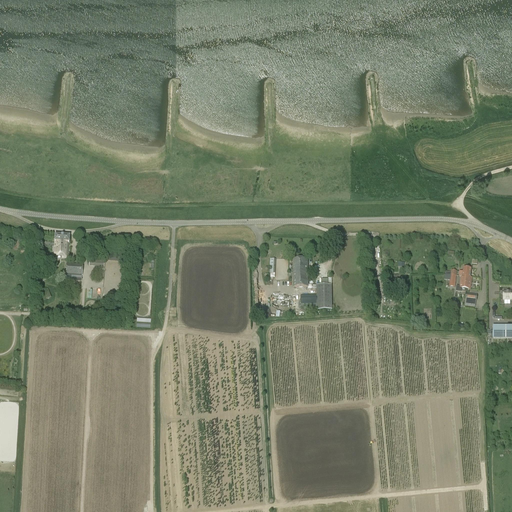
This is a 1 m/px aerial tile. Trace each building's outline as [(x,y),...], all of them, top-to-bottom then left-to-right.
[(54,243),(54,254),(62,255),(62,259),(67,259),(68,255),(69,243),(69,237),(55,236),(54,243)] [(293,260),(293,288),(308,288),(308,260),(293,260)] [(66,275),(66,280),(69,281),(69,275),(82,276),(82,265),(66,264),(66,275)] [(457,286),(456,291),(462,292),(462,289),(470,290),(472,278),(470,278),(471,269),(463,268),(463,272),(459,271),(459,276),(461,276),(460,287),(457,286)] [(445,275),(444,275),(444,280),(450,281),(449,287),(455,288),(456,276),(450,275),(445,275)] [(317,296),(301,296),(301,304),(314,303),(314,304),(317,304),(317,311),(332,311),(332,285),(317,286),(317,296)] [(38,302),(50,298),(47,290),(41,290),(41,295),(38,295),(38,302)] [(511,290),(502,291),(502,301),(511,301),(511,290)] [(511,326),(493,326),(493,339),(511,339),(511,326)]
